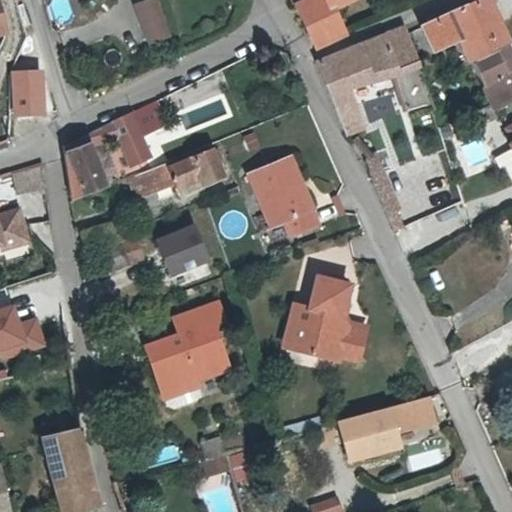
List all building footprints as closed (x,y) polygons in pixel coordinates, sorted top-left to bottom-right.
[(316,0),(299,8),(310,36),(321,32),(327,44),(346,34),(336,12),(358,2),(356,0),(316,0)] [(488,0),(485,0),(426,30),(437,53),(461,40),(472,65),(499,53),(511,46),(488,0)] [(156,1),(137,8),(151,46),(171,39),(156,1)] [(406,30),(318,65),(348,135),(353,133),(365,127),(349,88),(374,81),(372,75),(397,69),(408,105),(431,96),(423,71),(410,38),(406,30)] [(499,53),(472,65),(493,107),(511,98),(511,75),(510,77),(499,53)] [(14,80),(16,114),(42,113),(41,79),(14,80)] [(132,116),(143,140),(148,138),(169,128),(158,103),(132,116)] [(112,126),(86,139),(63,150),(71,204),(106,189),(90,149),(118,139),(131,169),(151,159),(143,140),(132,116),(112,126)] [(143,140),(151,159),(164,154),(157,138),(150,140),(148,138),(143,140)] [(202,179),(204,187),(225,179),(220,168),(227,164),(224,156),(217,159),(215,153),(180,167),(178,160),(137,177),(145,197),(176,184),(178,189),(202,179)] [(321,222),(297,155),(256,170),(274,220),(287,216),(292,232),(321,222)] [(202,179),(178,189),(182,198),(205,189),(204,187),(202,179)] [(0,217),(0,246),(3,245),(8,250),(28,243),(19,213),(0,217)] [(81,232),(86,253),(127,240),(122,220),(81,232)] [(196,223),(154,235),(168,288),(210,277),(196,223)] [(96,257),(103,275),(127,266),(121,248),(96,257)] [(341,318),(346,295),(348,288),(316,280),(310,308),(309,309),(306,309),(300,307),(292,345),(310,349),(309,355),(339,363),(340,356),(360,361),(366,331),(348,326),(341,318)] [(148,360),(218,338),(213,325),(226,321),(221,305),(174,321),(180,338),(145,351),(148,360)] [(295,306),(285,350),(309,355),(310,349),(292,345),(300,307),(295,306)] [(11,307),(0,310),(0,360),(43,348),(35,319),(16,324),(11,307)] [(228,371),(218,338),(148,360),(160,395),(161,394),(166,408),(172,411),(197,403),(200,396),(195,383),(228,371)] [(396,438),(436,427),(426,397),(337,422),(345,447),(350,466),(401,452),(396,438)] [(337,422),(313,429),(321,454),(345,447),(337,422)] [(87,511),(101,508),(79,444),(77,429),(40,438),(60,511),(87,511)] [(220,442),(200,447),(204,460),(224,455),(220,442)] [(229,472),(224,455),(204,460),(203,461),(208,478),(229,472)] [(2,467),(0,467),(0,511),(4,511),(12,510),(9,498),(7,486),(2,467)]
